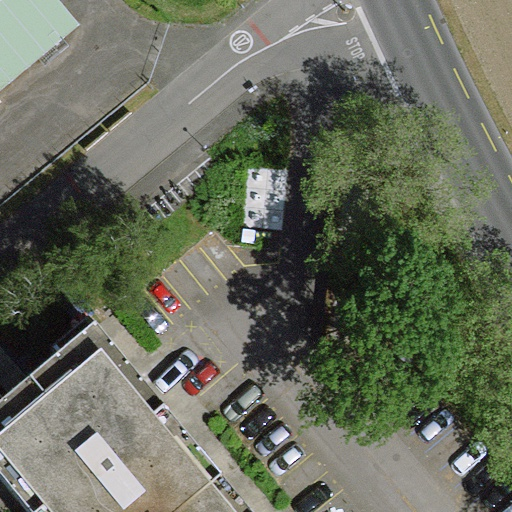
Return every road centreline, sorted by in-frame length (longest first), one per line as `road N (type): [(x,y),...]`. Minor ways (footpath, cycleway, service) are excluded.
road 1 (residential): [(252,55),(0,268)]
road 2 (secondary): [(511,231),(397,0)]
road 3 (residential): [(367,0),(252,55)]
